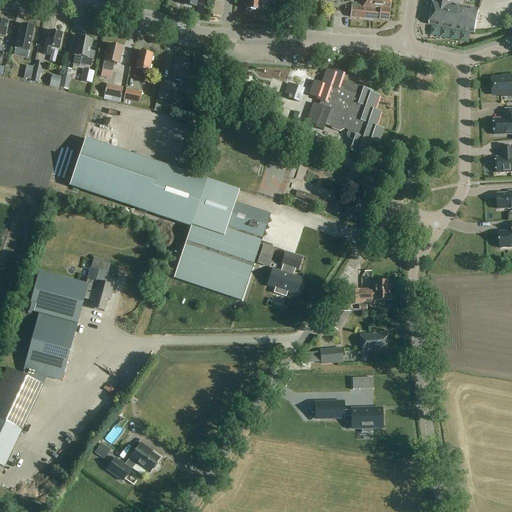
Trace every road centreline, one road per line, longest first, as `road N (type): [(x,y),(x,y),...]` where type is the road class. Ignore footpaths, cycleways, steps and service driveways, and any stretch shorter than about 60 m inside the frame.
road 1 (unclassified): [(439,227),(410,212),(386,216),(181,511)]
road 2 (tertiary): [(406,44),(206,32),(46,0)]
road 3 (tertiary): [(440,511),(413,278),(439,227)]
road 4 (tertiary): [(439,227),(464,187),(463,62)]
